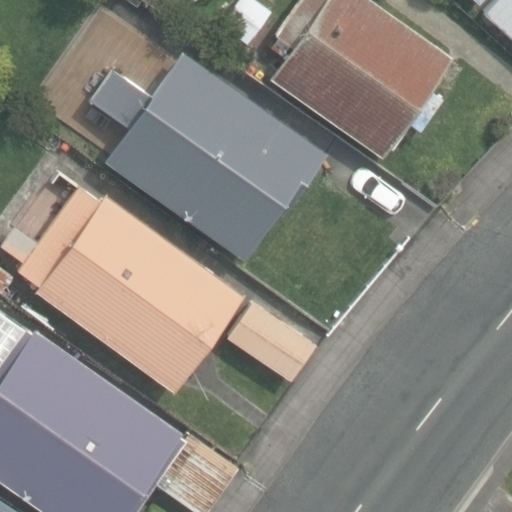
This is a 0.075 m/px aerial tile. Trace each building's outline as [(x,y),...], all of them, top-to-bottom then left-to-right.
[(246,44),(272,11),(257,0),(241,0),(222,24),(246,44)] [(271,75),(382,153),(406,119),(419,128),(441,96),(429,88),(452,55),(372,0),(299,0),(276,34),(292,45),(271,75)] [(511,0),(487,0),(481,7),(511,35),(511,0)] [(229,245),(244,256),(252,245),(277,210),(282,214),(327,151),(181,48),(157,81),(144,72),(136,83),(114,67),(91,99),(128,126),(105,157),(229,245)] [(242,292),(107,192),(99,202),(76,185),(37,238),(11,219),(0,234),(0,241),(21,258),(15,268),(34,283),(31,288),(169,389),(242,292)] [(0,292),(12,276),(0,267),(0,292)] [(228,337),(292,378),(317,340),(253,299),(228,337)] [(132,511),(155,480),(200,511),(201,511),(236,464),(182,426),(180,429),(34,326),(32,330),(26,326),(0,362),(0,476),(50,511),(132,511)] [(0,511),(23,511),(0,495),(0,511)]
